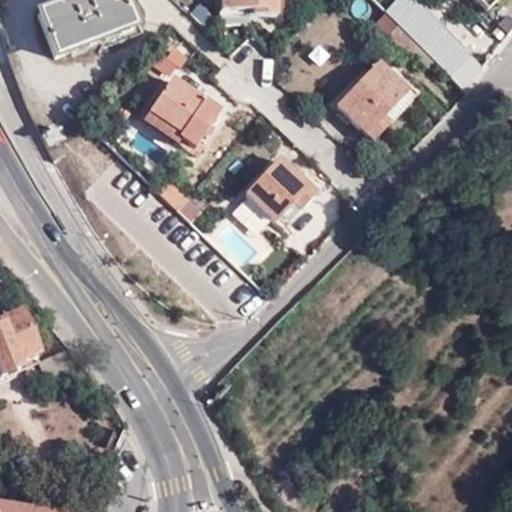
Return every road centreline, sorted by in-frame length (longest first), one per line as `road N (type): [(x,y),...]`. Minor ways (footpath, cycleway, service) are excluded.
road 1 (residential): [(174,376),(258,327),(383,200)]
road 2 (primary): [(174,376),(36,211)]
road 3 (residential): [(383,200),(511,62)]
road 4 (residential): [(247,76),(383,200)]
road 5 (primary): [(233,511),(174,376)]
road 6 (primary): [(77,303),(150,407)]
